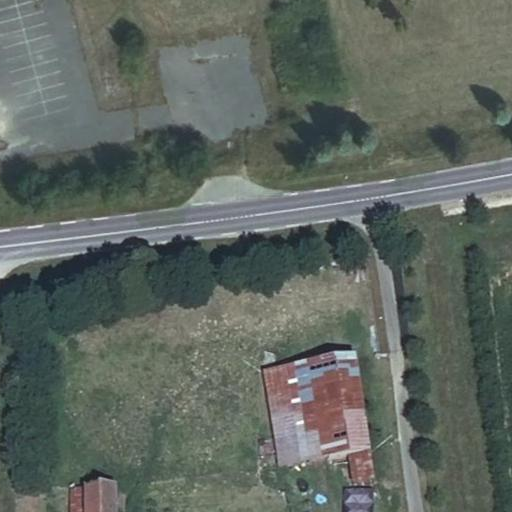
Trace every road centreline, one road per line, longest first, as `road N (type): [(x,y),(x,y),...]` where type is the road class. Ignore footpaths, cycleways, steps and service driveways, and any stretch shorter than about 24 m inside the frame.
road 1 (secondary): [(511,174),(0,246)]
road 2 (track): [(461,511),(432,263)]
